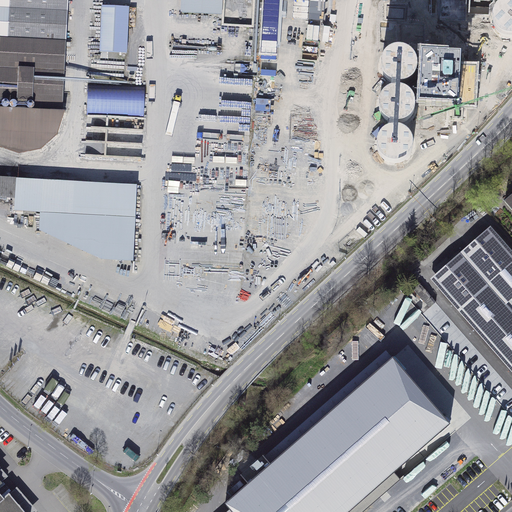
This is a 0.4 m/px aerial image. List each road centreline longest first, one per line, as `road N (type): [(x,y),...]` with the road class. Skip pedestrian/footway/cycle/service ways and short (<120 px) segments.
road 1 (secondary): [(142,510),(227,389),(511,115)]
road 2 (tertiary): [(0,406),(142,510)]
